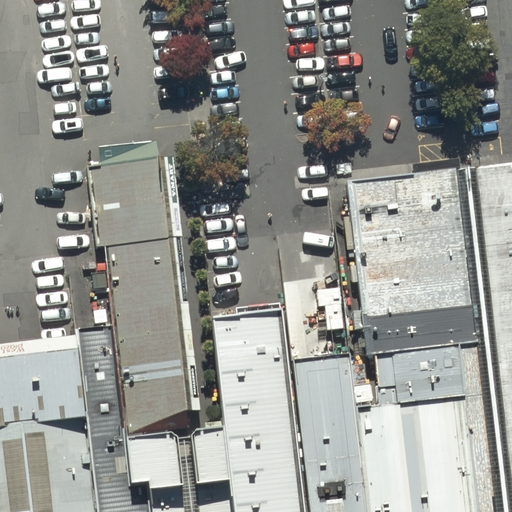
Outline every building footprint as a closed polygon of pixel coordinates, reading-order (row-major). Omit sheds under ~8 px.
[(145,477),(149,511),(228,511),(219,442),(203,444),(200,422),(166,160),(91,170),(99,249),(104,249),(114,321),(115,329),(128,478),(145,477)] [(511,511),(511,164),(464,170),(340,185),(344,217),(365,369),(375,368),(379,402),(353,404),(365,511),(511,511)] [(303,511),(287,358),(282,312),(208,319),(229,511),(303,511)] [(77,331),(97,511),(149,511),(145,477),(128,478),(114,321),(76,325),(77,331)] [(5,339),(0,339),(0,511),(97,511),(77,331),(5,339)] [(347,351),(287,358),(303,511),(365,511),(353,404),(347,351)]
